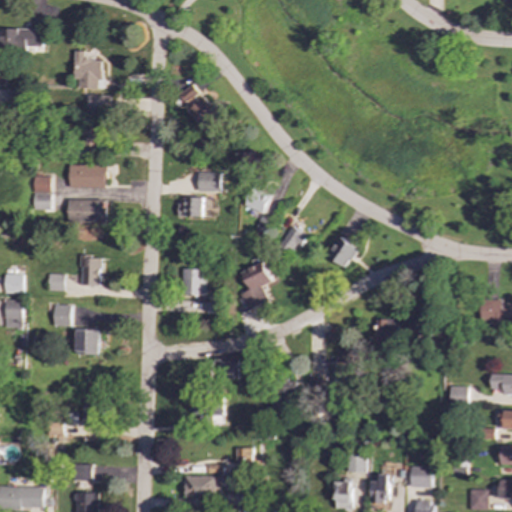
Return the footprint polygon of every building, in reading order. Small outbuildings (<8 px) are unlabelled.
[(44,48),(44,29),(2,28),(2,48),(44,48)] [(75,79),(80,79),(80,88),(99,89),(100,80),(103,80),(104,60),(88,60),(88,51),(76,51),(75,79)] [(204,129),(221,116),(194,83),(178,96),(204,129)] [(110,95),(84,94),(84,113),(110,114),(110,95)] [(102,129),(85,128),(84,148),(102,148),(102,129)] [(69,164),(69,187),(107,188),(107,165),(69,164)] [(221,191),(222,173),(199,172),(198,191),(221,191)] [(33,194),(45,194),(44,196),(51,196),(51,176),(33,176),(33,194)] [(280,201),(256,187),(245,203),(269,218),(280,201)] [(203,217),(204,197),(181,197),(181,216),(203,217)] [(106,199),(68,200),(68,223),(106,222),(106,199)] [(279,245),(294,254),(306,235),(291,225),(279,245)] [(328,256),(346,268),(359,248),(341,236),(328,256)] [(81,285),(100,285),(101,257),(81,257),(81,285)] [(247,309),(268,300),(262,286),(272,282),(264,262),(243,271),(250,289),(240,293),(247,309)] [(207,295),(208,269),(183,269),(183,294),(207,295)] [(5,293),(23,293),(23,274),(4,274),(5,293)] [(48,291),(64,291),(64,274),(48,274),(48,291)] [(22,300),(4,300),(5,328),(22,327),(22,300)] [(511,300),(480,300),(479,322),(511,323),(511,300)] [(229,302),(209,301),(208,313),(228,314),(229,302)] [(53,326),(71,326),(71,305),(53,304),(53,326)] [(376,320),(376,344),(410,344),(410,319),(376,320)] [(98,355),(99,330),(76,329),(75,354),(98,355)] [(352,350),(339,350),(339,376),(352,377),(352,350)] [(218,362),(218,379),(238,379),(238,362),(218,362)] [(511,374),(491,374),(490,393),(511,393),(511,374)] [(325,378),(308,378),(308,395),(324,395),(325,378)] [(450,402),(467,402),(468,387),(450,386),(450,402)] [(83,405),(83,427),(103,427),(103,405),(83,405)] [(511,428),(511,410),(503,410),(503,428),(511,428)] [(500,465),(511,465),(511,445),(500,445),(500,465)] [(252,447),(236,447),(236,466),(252,466),(252,447)] [(366,455),(347,455),(347,472),(366,472),(366,455)] [(91,481),(92,464),(75,464),(75,480),(91,481)] [(222,473),(222,464),(208,464),(208,473),(222,473)] [(431,487),(432,467),(411,466),(410,486),(431,487)] [(380,481),(372,481),(371,503),(388,503),(389,474),(380,474),(380,481)] [(216,496),(216,477),(187,476),(187,495),(216,496)] [(498,498),(511,498),(511,479),(499,479),(498,498)] [(352,509),(351,481),(335,482),(336,509),(352,509)] [(0,508),(44,509),(44,487),(0,486),(0,508)] [(487,489),(469,490),(470,508),(487,508),(487,489)] [(97,511),(98,493),(76,492),(75,511),(97,511)]
